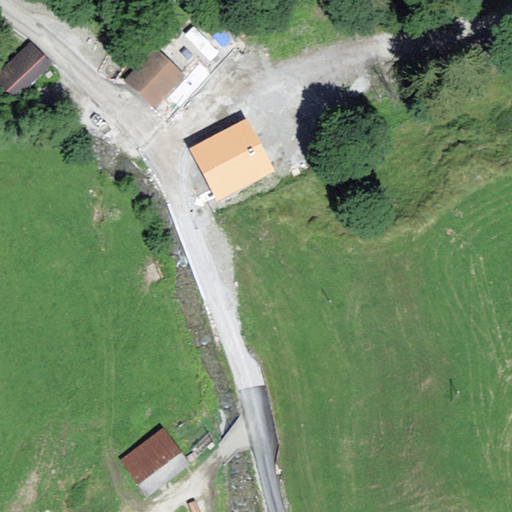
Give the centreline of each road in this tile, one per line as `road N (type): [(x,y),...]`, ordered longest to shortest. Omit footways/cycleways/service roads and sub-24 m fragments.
road 1 (unclassified): [(277,511),(202,258),(148,145),(62,51),(0,3)]
road 2 (track): [(163,511),(255,425)]
